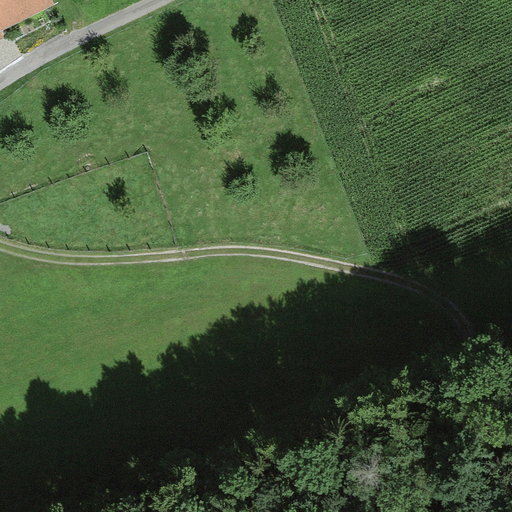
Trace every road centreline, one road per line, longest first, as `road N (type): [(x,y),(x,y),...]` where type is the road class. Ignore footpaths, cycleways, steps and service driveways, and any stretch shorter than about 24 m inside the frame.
road 1 (track): [(0,244),(83,259),(289,254),(413,286),(456,315),(477,348)]
road 2 (residential): [(157,0),(0,83)]
